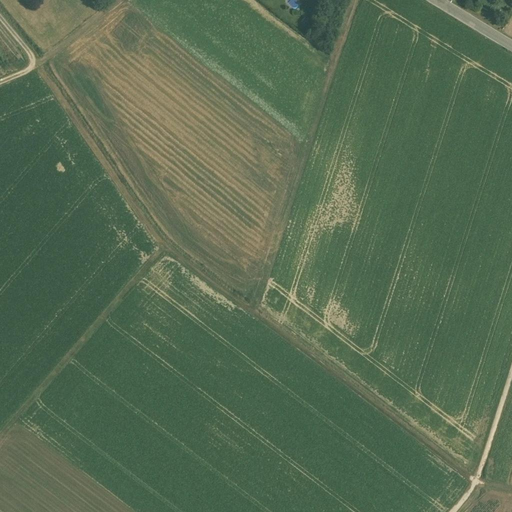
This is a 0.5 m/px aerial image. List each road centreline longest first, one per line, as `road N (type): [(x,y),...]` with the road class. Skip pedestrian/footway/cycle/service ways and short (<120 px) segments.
road 1 (track): [(38,61),(166,246),(476,483),(511,490)]
road 2 (track): [(360,0),(250,312)]
road 3 (track): [(166,246),(0,438)]
road 4 (track): [(451,511),(476,483),(511,370)]
